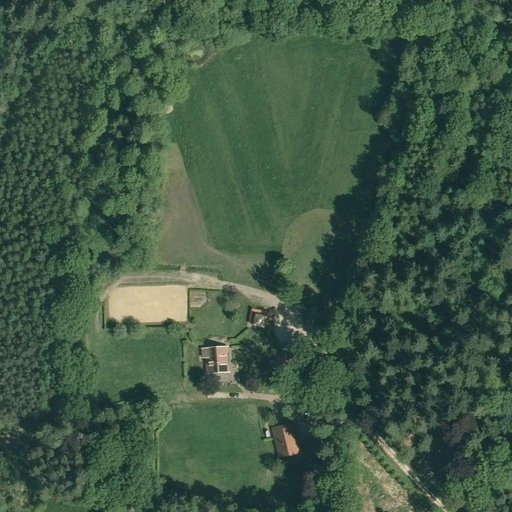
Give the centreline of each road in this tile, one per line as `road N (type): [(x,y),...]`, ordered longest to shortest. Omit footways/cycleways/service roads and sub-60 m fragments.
road 1 (track): [(435,511),(371,429),(328,402),(240,397),(142,408)]
road 2 (track): [(442,511),(501,316)]
